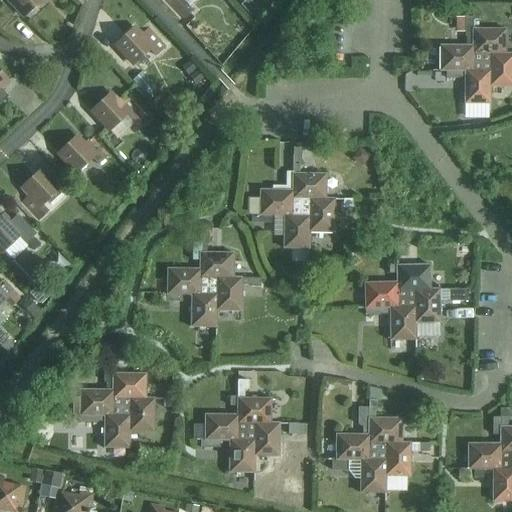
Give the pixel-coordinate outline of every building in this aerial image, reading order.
[(8,0),(23,16),(40,0),(8,0)] [(163,0),(169,7),(182,20),(192,11),(182,0),(163,0)] [(250,16),(257,9),(248,0),(246,0),(241,5),(250,16)] [(473,30),(473,21),(471,18),(465,18),(465,38),(471,38),(471,47),(472,47),(472,63),(480,63),(480,55),(504,55),(504,30),(473,30)] [(115,46),(132,65),(148,49),(156,57),(166,47),(148,29),(140,36),(134,29),(115,46)] [(459,78),(464,78),(464,72),(480,72),(480,63),(472,63),(472,47),(471,47),(439,47),(439,73),(445,73),(445,80),(459,80),(459,78)] [(480,55),(480,63),(488,63),(488,88),(489,88),(511,88),(511,54),(504,55),(480,55)] [(189,63),(182,69),(188,76),(195,70),(189,63)] [(464,72),(464,78),(464,105),(488,105),(489,88),(488,88),(488,63),(480,63),(480,72),(464,72)] [(143,72),(134,80),(144,91),(153,83),(143,72)] [(197,72),(190,79),(196,85),(203,79),(197,72)] [(92,112),(109,131),(125,115),(138,130),(148,121),(124,95),(116,102),(110,95),(92,112)] [(164,122),(157,129),(167,140),(174,133),(164,122)] [(58,155),(75,173),(91,158),(98,165),(108,156),(91,137),(83,145),(76,137),(58,155)] [(291,182),(291,191),(292,191),(291,208),(300,208),(301,200),(324,200),(324,175),(299,175),(299,166),(300,166),(300,148),(293,148),(293,156),(292,156),(292,173),(284,173),(284,182),(291,182)] [(351,159),(363,167),(370,157),(358,149),(351,159)] [(21,203),(38,221),(48,212),(42,205),(58,189),(40,171),(22,188),(29,195),(21,203)] [(274,217),(283,217),(283,216),(300,216),(300,208),(291,208),(292,191),(291,191),(259,191),(258,217),(251,216),(251,223),(264,224),(270,224),(270,216),(274,217)] [(301,200),(300,208),(308,208),(308,233),(332,233),(333,200),(324,200),(301,200)] [(342,200),(342,209),(351,209),(351,200),(342,200)] [(283,216),(283,217),(283,249),(308,249),(308,233),(308,208),(300,208),(300,216),(283,216)] [(0,218),(0,250),(2,252),(18,237),(24,244),(31,238),(34,235),(17,216),(9,223),(2,217),(0,218)] [(199,261),(199,270),(199,287),(207,287),(208,279),(231,279),(231,254),(206,254),(206,243),(207,243),(207,234),(199,234),(199,243),(192,243),(192,261),(199,261)] [(31,238),(24,244),(30,251),(37,244),(31,238)] [(395,247),(396,257),(404,256),(403,247),(395,247)] [(396,274),(396,283),(397,283),(397,300),(406,300),(406,291),(429,290),(428,266),(396,267),(396,265),(388,265),(389,274),(396,274)] [(181,295),(191,295),(207,295),(207,287),(199,287),(199,270),(166,269),(166,295),(162,295),(162,302),(172,303),(181,303),(181,295)] [(208,279),(207,287),(216,287),(215,311),(216,311),(240,312),(240,286),(249,286),(249,287),(258,287),(258,279),(231,279),(208,279)] [(0,304),(3,301),(10,308),(20,299),(3,280),(0,282),(0,304)] [(29,294),(40,305),(51,293),(40,283),(29,294)] [(380,315),(390,315),(389,308),(406,308),(406,300),(397,300),(397,283),(396,283),(364,284),(364,309),(365,317),(371,317),(380,316),(380,315)] [(191,295),(190,328),(216,328),(216,311),(215,311),(216,287),(207,287),(207,295),(191,295)] [(447,290),(448,303),(467,301),(466,289),(447,290)] [(406,291),(406,300),(414,299),(414,323),(415,323),(438,323),(438,290),(429,290),(406,291)] [(29,299),(22,306),(33,319),(41,311),(29,299)] [(389,308),(390,315),(390,341),(415,340),(415,323),(414,323),(414,299),(406,300),(406,308),(389,308)] [(127,344),(114,344),(113,362),(127,362),(127,344)] [(112,382),(112,391),(112,407),(120,408),(120,400),(144,400),(144,375),(112,375),(112,372),(104,372),(104,382),(112,382)] [(236,390),(245,390),(244,380),(236,380),(236,390)] [(368,408),(358,408),(358,425),(362,427),(367,428),(367,436),(368,436),(368,453),(376,453),(376,444),(400,445),(400,444),(400,420),(374,419),(374,412),(376,410),(376,400),(380,396),(380,389),(368,386),(368,400),(368,408)] [(98,423),(104,423),(104,416),(120,416),(120,408),(112,407),(112,391),(80,391),(79,417),(79,424),(98,424),(98,423)] [(236,407),(236,416),(237,416),(237,433),(245,433),(245,424),(269,425),(269,424),(269,399),(236,399),(236,397),(229,397),(229,407),(236,407)] [(162,399),(162,408),(172,408),(172,399),(162,399)] [(120,400),(120,408),(129,408),(128,433),(129,433),(153,433),(153,400),(144,400),(120,400)] [(104,416),(104,423),(104,449),(129,449),(129,433),(128,433),(129,408),(120,408),(120,416),(104,416)] [(499,436),(499,445),(500,445),(500,461),(508,461),(508,453),(511,453),(511,428),(507,429),(508,419),(508,409),(499,409),(499,419),(492,419),(492,427),(492,436),(499,436)] [(283,411),(283,422),(307,422),(307,411),(283,411)] [(219,441),(228,441),(245,441),(245,433),(237,433),(237,416),(236,416),(204,416),(204,440),(200,440),(200,441),(204,441),(219,441)] [(245,424),(245,433),(253,433),(253,457),(278,458),(278,424),(269,424),(269,425),(245,424)] [(288,435),(304,435),(304,425),(288,425),(288,435)] [(228,441),(228,474),(253,474),(253,457),(253,433),(245,433),(245,441),(228,441)] [(348,461),(360,462),(360,461),(376,461),(376,453),(368,453),(368,436),(367,436),(335,436),(335,460),(331,460),(331,471),(348,471),(348,461)] [(376,444),(376,453),(384,453),(384,477),(409,477),(409,444),(400,444),(400,445),(376,444)] [(418,453),(428,453),(434,453),(434,445),(428,445),(418,444),(418,453)] [(499,445),(467,445),(467,471),(473,471),(482,471),(492,471),(492,470),(509,470),(508,461),(500,461),(500,445),(499,445)] [(360,461),(360,462),(359,494),(384,494),(384,477),(384,453),(376,453),(376,461),(360,461)] [(492,470),(492,471),(492,503),(511,502),(511,461),(508,461),(509,470),(492,470)] [(31,467),(29,479),(40,481),(42,469),(31,467)] [(40,487),(60,491),(63,478),(64,475),(44,471),(40,487)] [(458,481),(469,481),(469,472),(458,472),(458,481)] [(0,510),(8,511),(9,506),(20,507),(23,489),(0,485),(2,481),(0,480),(0,510)] [(123,492),(121,501),(130,503),(132,494),(123,492)] [(88,511),(91,497),(79,495),(78,499),(56,495),(53,511),(88,511)]
